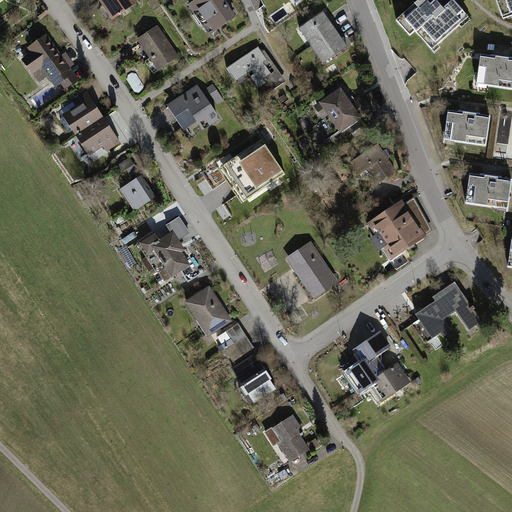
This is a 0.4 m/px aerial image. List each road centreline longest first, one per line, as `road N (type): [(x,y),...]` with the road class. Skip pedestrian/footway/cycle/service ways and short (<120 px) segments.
road 1 (residential): [(292,360),(49,0)]
road 2 (residential): [(360,0),(423,171),(460,246)]
road 3 (residential): [(460,246),(292,360)]
